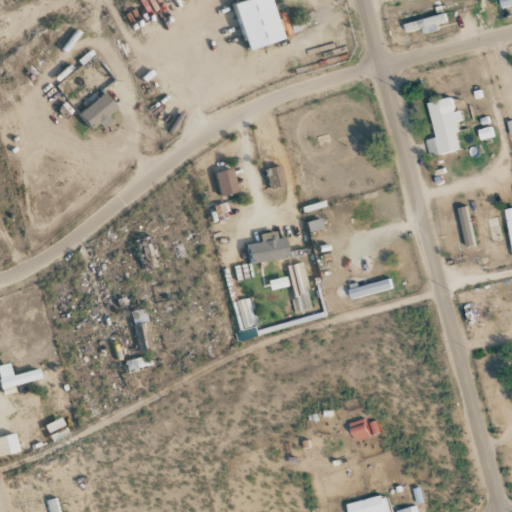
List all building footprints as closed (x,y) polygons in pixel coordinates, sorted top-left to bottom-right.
[(240,51),(276,40),(263,0),(236,0),(226,3),(240,51)] [(511,5),(511,0),(498,0),(501,9),(511,5)] [(436,25),(446,22),(444,13),(403,24),(405,33),(421,29),(422,34),(437,30),(436,25)] [(284,19),(287,32),(310,26),(307,14),(284,19)] [(84,130),(94,123),(97,128),(106,121),(102,116),(111,110),(100,94),(73,113),(84,130)] [(427,102),(434,138),(425,140),(429,157),(460,150),(454,122),(462,121),(460,110),(453,111),(450,97),(427,102)] [(494,136),(491,127),(477,130),(480,140),(494,136)] [(261,169),(265,189),(281,185),(276,165),(261,169)] [(210,173),(216,196),(233,192),(227,169),(210,173)] [(465,247),(475,245),(467,207),(457,209),(465,247)] [(316,227),(314,220),(302,223),(304,231),(316,227)] [(244,263),(284,259),(282,238),(271,239),(271,232),(254,234),(255,243),(243,244),(244,263)] [(283,266),(295,313),(311,309),(299,262),(283,266)] [(350,300),(392,289),(389,279),(348,290),(350,300)] [(238,342),(258,337),(249,297),(229,302),(238,342)] [(141,308),(128,310),(134,351),(152,349),(148,321),(143,322),(141,308)] [(122,361),(124,372),(150,366),(147,356),(122,361)] [(9,385),(36,378),(33,368),(7,375),(4,363),(0,363),(0,392),(1,395),(11,392),(9,385)] [(390,511),(385,494),(346,505),(348,511),(390,511)] [(47,500),(50,511),(59,511),(55,498),(47,500)]
